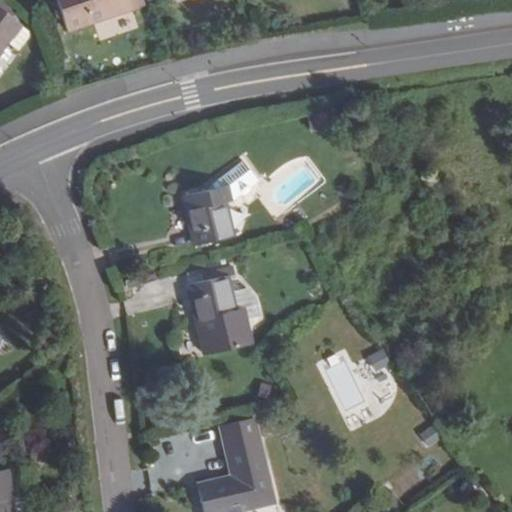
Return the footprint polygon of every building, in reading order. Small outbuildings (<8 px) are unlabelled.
[(133,6),(130,0),(55,0),(66,30),(133,6)] [(0,49),(19,24),(0,8),(0,49)] [(29,31),(19,24),(6,42),(13,48),(12,49),(16,53),(21,53),(26,45),(24,44),(29,37),(29,31)] [(216,189),(183,197),(194,247),(232,238),(224,203),(232,201),(240,195),(244,195),(250,191),(250,187),(258,181),(242,161),(217,181),(216,189)] [(201,282),(188,286),(203,355),(250,344),(243,309),(234,312),(227,278),(234,275),(232,266),(199,274),(201,282)] [(382,349),(368,357),(376,371),(389,363),(382,349)] [(231,476),(198,485),(203,511),(245,511),(245,509),(272,503),(253,421),(220,429),(231,476)] [(419,434),(428,448),(444,439),(435,424),(419,434)] [(12,511),(11,499),(15,499),(9,469),(0,471),(0,511),(12,511)] [(11,499),(12,511),(21,511),(19,498),(15,499),(11,499)]
